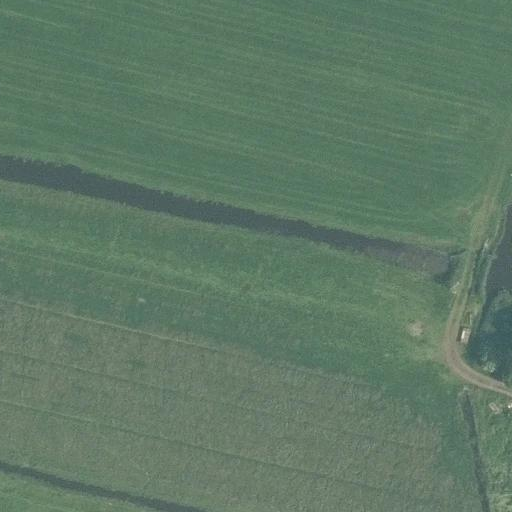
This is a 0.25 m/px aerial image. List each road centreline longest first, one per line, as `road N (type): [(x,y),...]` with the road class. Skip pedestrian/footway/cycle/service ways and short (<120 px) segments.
road 1 (track): [(489,209),(0,91)]
road 2 (track): [(0,206),(370,288),(455,358)]
road 3 (track): [(455,358),(489,209)]
